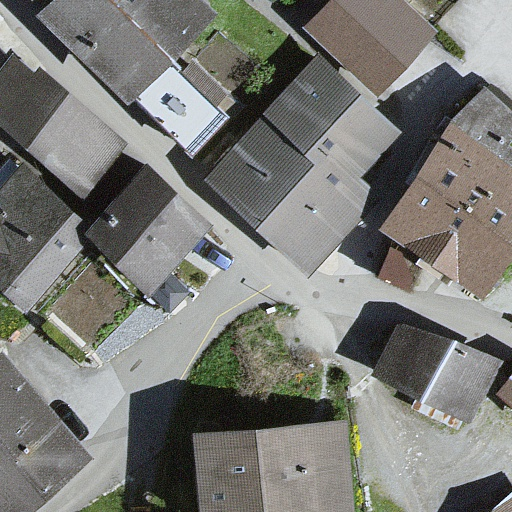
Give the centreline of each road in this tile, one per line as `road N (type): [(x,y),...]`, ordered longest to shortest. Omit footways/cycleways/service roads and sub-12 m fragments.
road 1 (residential): [(511,335),(415,306),(312,291),(18,0)]
road 2 (unknown): [(86,416),(243,229)]
